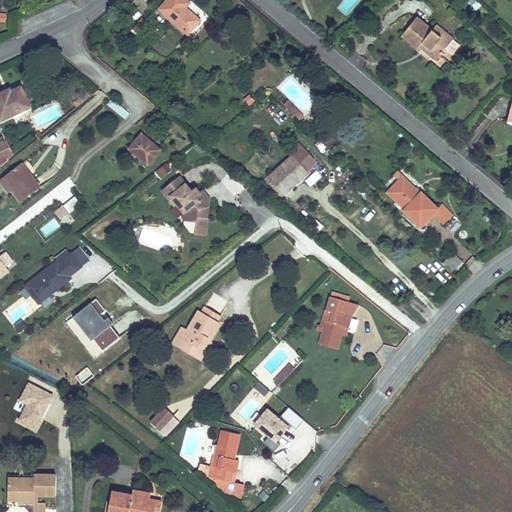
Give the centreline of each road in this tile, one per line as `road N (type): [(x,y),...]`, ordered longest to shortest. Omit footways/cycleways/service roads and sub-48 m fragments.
road 1 (residential): [(511,202),(269,0)]
road 2 (tertiary): [(511,259),(462,300),(304,492)]
road 3 (unknown): [(88,266),(137,302),(165,309),(258,236),(287,225)]
